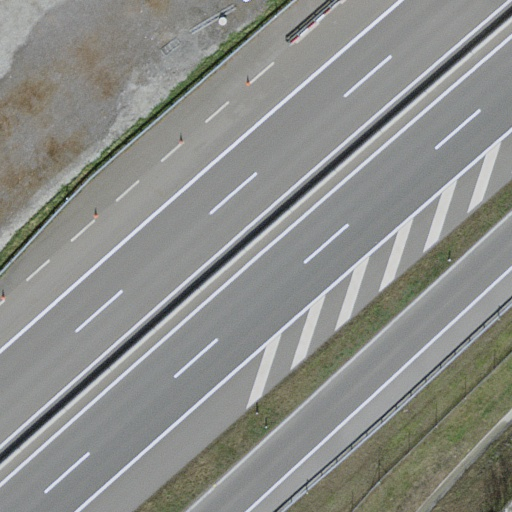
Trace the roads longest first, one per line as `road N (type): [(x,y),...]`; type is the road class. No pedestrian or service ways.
road 1 (motorway): [(25,511),(511,83)]
road 2 (motorway): [(453,0),(0,397)]
road 3 (motorway): [(223,511),(511,244)]
